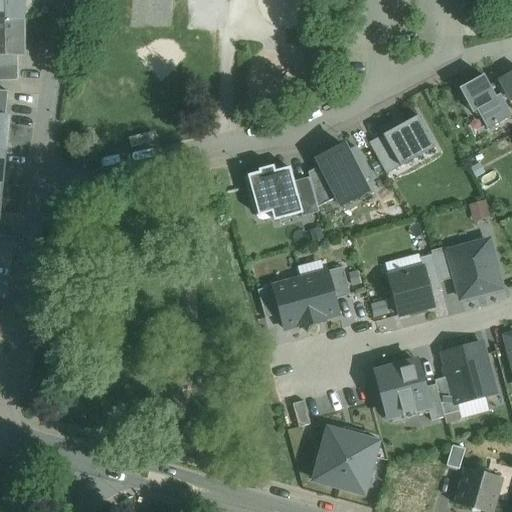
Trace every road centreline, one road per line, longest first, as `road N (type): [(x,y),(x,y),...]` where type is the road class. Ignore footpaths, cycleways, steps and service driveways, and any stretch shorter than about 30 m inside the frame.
road 1 (residential): [(42,176),(218,150),(310,123),(448,56),(511,44)]
road 2 (residential): [(7,432),(42,176)]
road 3 (residential): [(511,308),(285,369)]
road 4 (residential): [(109,461),(300,511)]
road 5 (residential): [(42,176),(65,0)]
